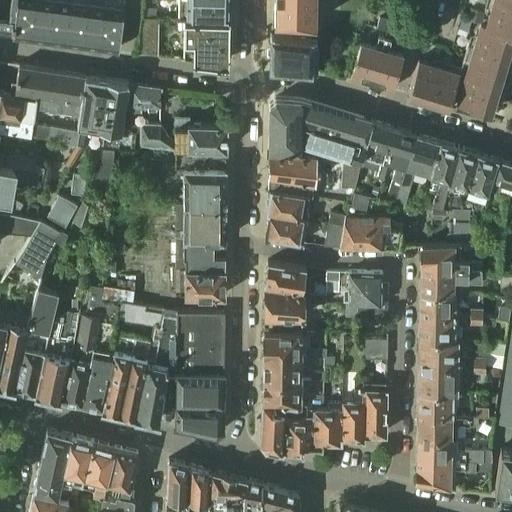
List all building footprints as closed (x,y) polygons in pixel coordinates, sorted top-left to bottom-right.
[(117,48),(123,0),(121,0),(11,0),(9,25),(14,26),(13,34),(117,48)] [(229,18),(229,0),(179,0),(179,17),(185,17),(229,18)] [(316,0),(274,0),(275,21),(316,22),(316,0)] [(511,0),(492,0),(486,23),(481,21),(454,106),(468,110),(470,105),(490,111),(511,42),(511,0)] [(153,6),(144,5),(143,13),(153,14),(153,6)] [(228,56),(229,18),(185,17),(183,57),(222,62),(228,56)] [(398,32),(401,23),(380,17),(377,26),(398,32)] [(316,68),(317,40),(312,39),(312,37),(271,34),(270,67),(310,69),(311,68),(316,68)] [(372,82),(385,37),(379,35),(376,45),(361,40),(350,75),(372,82)] [(393,88),(403,53),(388,49),(391,39),(385,37),(372,82),(393,88)] [(355,52),(356,40),(343,39),(343,49),(345,52),(355,52)] [(448,105),(459,71),(419,58),(408,92),(448,105)] [(46,105),(52,68),(19,63),(15,91),(37,95),(35,103),(46,105)] [(79,110),(84,73),(52,68),(46,105),(79,110)] [(121,130),(128,80),(88,74),(81,124),(121,130)] [(160,105),(160,85),(128,80),(128,125),(136,131),(140,129),(140,121),(160,121),(160,105)] [(37,95),(15,91),(0,89),(0,129),(31,135),(33,121),(35,103),(37,95)] [(363,153),(373,119),(372,119),(372,120),(300,98),(275,97),(269,101),(267,148),(296,149),(296,148),(299,148),(299,149),(308,150),(310,143),(344,154),(344,155),(361,158),(363,153)] [(226,148),(227,121),(187,121),(187,114),(174,114),(174,140),(160,121),(140,121),(140,129),(140,141),(157,144),(161,144),(160,145),(174,147),(174,146),(175,147),(226,148)] [(388,160),(398,127),(374,120),(373,119),(363,153),(379,158),(374,175),(383,178),(388,160)] [(50,139),(52,124),(33,121),(31,135),(50,139)] [(76,128),(52,124),(50,139),(74,143),(76,128)] [(401,184),(416,133),(398,127),(388,160),(397,163),(387,198),(396,200),(400,186),(401,184)] [(430,173),(440,140),(439,139),(438,140),(416,133),(401,184),(400,186),(396,200),(405,201),(415,168),(430,173)] [(440,140),(425,190),(436,193),(433,204),(442,207),(442,205),(460,146),(440,140),(441,140),(440,140)] [(226,166),(226,148),(175,147),(174,146),(174,147),(160,145),(161,144),(157,144),(157,166),(183,166),(226,166)] [(469,184),(479,152),(460,146),(442,205),(473,207),(473,186),(469,184)] [(321,152),(308,150),(299,149),(299,148),(296,148),(296,149),(267,148),(267,172),(313,180),(314,167),(319,167),(321,152)] [(11,152),(0,150),(0,170),(8,172),(11,152)] [(39,156),(11,152),(8,172),(35,176),(39,156)] [(488,189),(497,157),(496,157),(496,156),(494,156),(479,152),(469,184),(473,186),(487,190),(488,189)] [(110,185),(113,155),(99,153),(95,183),(110,185)] [(511,161),(497,157),(488,189),(496,191),(497,190),(511,194),(511,161)] [(226,202),(226,166),(183,166),(182,202),(226,202)] [(71,191),(85,193),(87,173),(73,172),(71,191)] [(312,195),(313,180),(267,172),(266,188),(268,188),(304,194),(312,195)] [(302,207),(304,194),(268,188),(269,189),(266,203),(267,203),(266,211),(268,212),(303,217),(307,218),(308,209),(302,207)] [(59,193),(47,213),(64,223),(76,203),(59,193)] [(82,202),(73,221),(89,225),(92,203),(82,202)] [(226,202),(182,202),(175,202),(175,230),(225,230),(226,202)] [(2,210),(0,209),(0,231),(29,234),(38,218),(2,210)] [(330,210),(328,221),(343,224),(344,221),(345,212),(336,211),(330,210)] [(301,231),(303,217),(268,212),(266,227),(267,227),(266,235),(303,241),(304,231),(301,231)] [(341,237),(340,245),(367,245),(367,213),(345,212),(344,221),(343,224),(342,230),(341,237)] [(390,213),(367,213),(367,245),(399,246),(403,227),(390,224),(390,213)] [(69,230),(42,214),(15,260),(40,274),(45,255),(53,240),(60,244),(69,230)] [(324,244),(324,245),(340,245),(341,237),(342,230),(343,224),(328,221),(324,244)] [(225,266),(225,230),(175,230),(175,292),(184,292),(184,266),(225,266)] [(455,241),(421,243),(421,268),(481,269),(481,268),(480,268),(480,259),(468,259),(455,258),(455,241)] [(302,289),(305,266),(267,260),(265,275),(266,276),(264,284),(302,289)] [(225,293),(225,266),(184,266),(184,292),(225,293)] [(421,268),(420,291),(454,292),(454,278),(468,278),(469,282),(481,282),(481,278),(481,269),(421,268)] [(338,280),(338,270),(326,270),(326,279),(338,280)] [(382,302),(383,284),(383,283),(382,283),(382,272),(382,271),(349,270),(348,302),(358,302),(358,315),(366,316),(366,318),(387,319),(388,303),(382,302)] [(72,338),(60,396),(81,401),(98,312),(100,296),(102,285),(86,283),(81,310),(77,309),(72,338)] [(34,389),(48,332),(57,289),(37,284),(33,299),(27,323),(14,385),(34,389)] [(304,290),(302,289),(264,284),(263,315),(287,315),(287,321),(302,321),(302,315),(304,315),(304,290)] [(103,295),(133,297),(134,288),(104,285),(103,295)] [(309,302),(326,302),(326,293),(309,290),(309,302)] [(456,291),(454,292),(420,291),(419,314),(456,314),(456,291)] [(114,347),(115,336),(118,318),(120,299),(100,296),(98,312),(81,401),(102,406),(114,347)] [(120,299),(118,318),(153,323),(150,337),(135,414),(158,419),(166,374),(175,376),(176,308),(132,301),(120,299)] [(470,306),(470,315),(482,315),(482,307),(470,306)] [(504,306),(502,319),(508,320),(510,307),(504,306)] [(223,427),(224,309),(176,308),(175,376),(174,423),(215,433),(223,427)] [(48,332),(34,389),(47,393),(60,396),(72,338),(77,309),(53,310),(48,332)] [(456,338),(456,314),(419,314),(419,337),(456,338)] [(482,316),(482,315),(470,315),(469,323),(482,323),(482,316)] [(482,316),(482,323),(495,325),(496,318),(482,315),(482,316)] [(0,381),(14,385),(27,323),(0,316),(0,381)] [(511,425),(511,326),(498,423),(511,425)] [(302,330),(263,329),(263,354),(302,355),(321,355),(321,348),(309,348),(306,346),(302,345),(302,330)] [(114,347),(102,406),(119,410),(134,335),(116,332),(115,336),(114,347)] [(150,337),(134,335),(119,410),(135,414),(150,337)] [(459,338),(456,338),(419,337),(418,364),(458,364),(459,338)] [(387,357),(387,338),(367,338),(367,357),(387,357)] [(504,343),(494,341),(494,339),(485,338),(483,349),(503,352),(504,343)] [(301,378),(302,355),(263,354),(262,377),(297,378),(301,378)] [(485,365),(485,356),(473,355),(472,364),(485,365)] [(323,356),(323,365),(334,365),(334,356),(323,356)] [(458,391),(458,364),(418,364),(417,390),(453,391),(458,391)] [(323,371),(310,371),(311,379),(323,379),(323,371)] [(262,377),(262,403),(284,403),(296,403),(296,405),(307,405),(314,405),(323,400),(323,393),(297,393),(297,378),(262,377)] [(362,397),(363,380),(355,380),(354,397),(342,397),(342,401),(342,435),(359,436),(359,434),(365,434),(365,432),(365,397),(362,397)] [(385,431),(386,380),(363,380),(362,397),(365,397),(365,432),(385,431)] [(453,414),(453,391),(417,390),(417,413),(453,414)] [(316,404),(314,406),(314,444),(322,444),(322,439),(342,440),(342,439),(342,435),(342,401),(328,401),(327,405),(316,404)] [(284,415),(284,403),(262,403),(261,420),(283,421),(284,415)] [(283,421),(282,449),(304,450),(304,444),(314,444),(314,406),(307,405),(306,412),(302,415),(284,415),(283,421)] [(476,405),(476,414),(488,414),(488,406),(476,405)] [(476,423),(476,414),(453,414),(417,413),(417,419),(417,436),(452,437),(452,423),(465,423),(476,423)] [(261,440),(265,446),(266,446),(282,449),(283,421),(261,420),(261,428),(262,429),(262,430),(261,440)] [(84,473),(92,438),(47,426),(33,489),(68,496),(77,497),(80,488),(84,489),(85,485),(81,484),(70,481),(73,470),(84,473)] [(491,460),(490,446),(464,446),(464,451),(451,451),(452,437),(417,436),(417,452),(416,452),(416,459),(491,460)] [(103,493),(115,444),(92,438),(84,473),(81,484),(85,485),(88,474),(96,476),(92,491),(102,493),(103,493)] [(131,480),(138,450),(115,444),(103,493),(133,496),(133,480),(131,480)] [(511,491),(511,448),(501,447),(495,488),(511,491)] [(187,506),(189,463),(169,458),(166,505),(187,506)] [(491,470),(491,460),(416,459),(416,465),(416,481),(450,487),(451,468),(464,468),(464,470),(491,470)] [(189,463),(187,506),(188,506),(188,496),(198,497),(198,507),(208,507),(210,468),(189,463)] [(227,504),(228,473),(210,468),(208,507),(213,508),(214,504),(227,504)] [(243,494),(246,477),(228,473),(227,504),(234,505),(243,505),(243,494)] [(243,494),(243,505),(261,505),(262,481),(246,477),(243,494)] [(280,507),(280,486),(262,481),(261,505),(280,507)] [(280,486),(280,507),(299,509),(299,504),(298,490),(280,486)] [(30,501),(27,511),(74,511),(75,508),(77,497),(68,496),(33,489),(30,501)] [(133,496),(103,493),(102,493),(100,503),(133,507),(133,496)] [(385,511),(348,502),(344,506),(343,511),(385,511)] [(132,511),(133,508),(97,503),(96,511),(132,511)]
